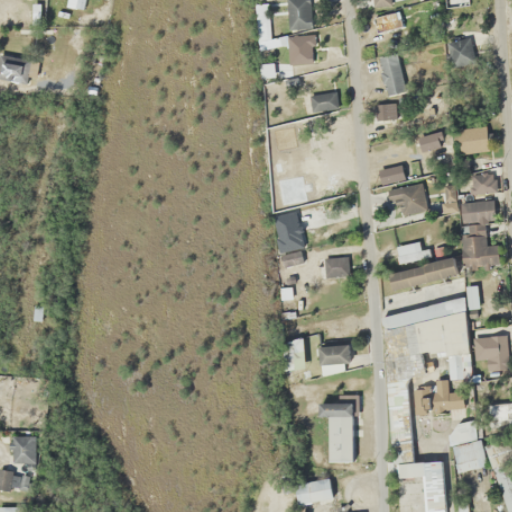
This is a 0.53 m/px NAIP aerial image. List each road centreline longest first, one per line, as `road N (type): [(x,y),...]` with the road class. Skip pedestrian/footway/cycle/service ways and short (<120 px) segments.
road 1 (residential): [(381,511),(348,0)]
road 2 (residential): [(496,0),(511,218)]
